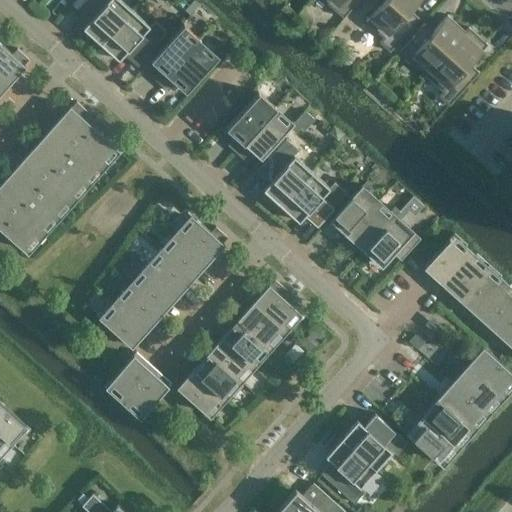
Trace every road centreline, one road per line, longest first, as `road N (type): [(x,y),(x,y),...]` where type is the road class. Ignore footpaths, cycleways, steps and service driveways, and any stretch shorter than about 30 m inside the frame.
road 1 (residential): [(230,511),(370,355),(370,337),(268,241)]
road 2 (residential): [(268,241),(64,62)]
road 3 (residential): [(156,363),(268,241)]
